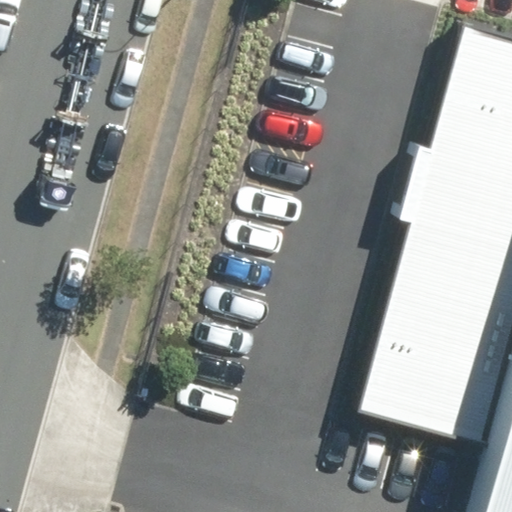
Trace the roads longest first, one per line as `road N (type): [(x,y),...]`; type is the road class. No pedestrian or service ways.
road 1 (unknown): [(383,0),(261,511)]
road 2 (unclassified): [(0,290),(76,0)]
road 3 (unknown): [(0,439),(212,511)]
